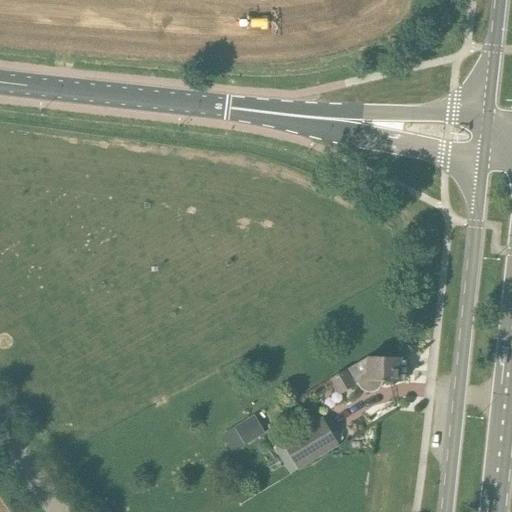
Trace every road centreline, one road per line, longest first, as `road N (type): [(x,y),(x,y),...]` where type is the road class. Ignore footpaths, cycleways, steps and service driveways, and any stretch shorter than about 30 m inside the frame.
road 1 (secondary): [(374,124),(0,83)]
road 2 (secondary): [(483,158),(445,511)]
road 3 (secondary): [(496,511),(511,378)]
